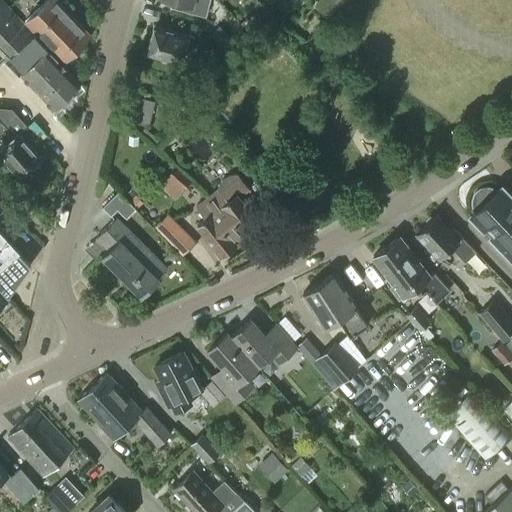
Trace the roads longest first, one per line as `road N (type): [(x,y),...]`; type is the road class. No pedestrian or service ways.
road 1 (residential): [(93,354),(346,237),(511,125)]
road 2 (residential): [(93,354),(60,294),(59,263),(125,0)]
road 3 (residential): [(157,511),(36,380)]
